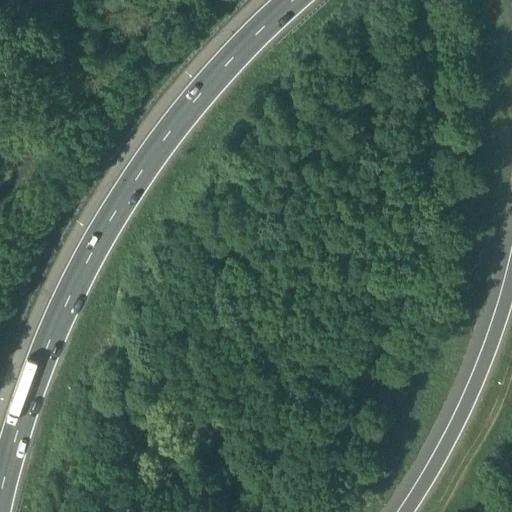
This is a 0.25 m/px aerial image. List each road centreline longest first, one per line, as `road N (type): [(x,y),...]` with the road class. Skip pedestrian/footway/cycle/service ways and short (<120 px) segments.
road 1 (motorway): [(293,0),(197,99),(103,231),(45,351),(0,501)]
road 2 (motorway): [(511,276),(474,389),(407,511)]
